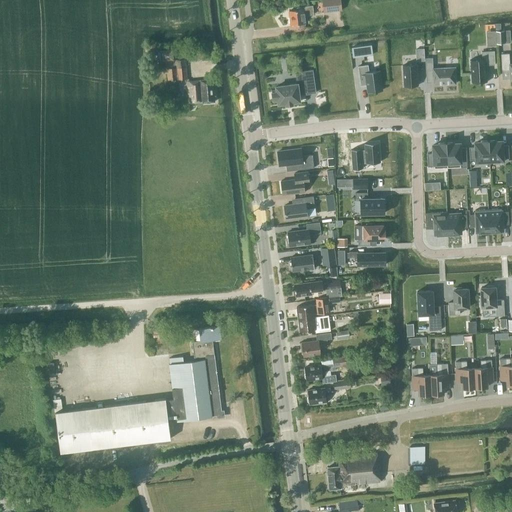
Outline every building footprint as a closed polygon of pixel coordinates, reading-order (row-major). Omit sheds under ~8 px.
[(321,0),(323,12),(341,10),(340,0),(321,0)] [(312,6),(302,7),(296,8),(297,10),(289,11),(290,25),(305,23),(304,16),(313,15),(312,6)] [(487,46),(496,46),(495,31),(486,32),(487,46)] [(505,43),(504,31),(495,31),(496,44),(505,43)] [(365,46),(351,48),(353,58),(367,56),(365,46)] [(168,80),(187,79),(185,59),(173,60),(172,49),(161,50),(162,61),(166,60),(168,80)] [(423,49),(416,50),(416,61),(424,61),(423,49)] [(482,60),(470,60),(471,83),(487,82),(486,65),(495,65),(494,51),(481,52),(482,60)] [(509,54),(501,54),(502,70),(510,69),(510,79),(510,80),(511,80),(511,64),(509,65),(509,54)] [(455,84),(455,68),(434,69),(433,69),(432,58),(427,58),(425,58),(426,74),(433,74),(433,83),(434,85),(435,85),(455,84)] [(367,92),(382,90),(379,71),(369,72),(368,65),(357,66),(360,86),(366,85),(367,92)] [(403,86),(418,86),(416,65),(402,66),(403,86)] [(299,95),(311,94),(315,93),(312,70),(302,72),(303,80),(297,81),(297,84),(276,87),(276,89),(271,90),(272,92),(271,92),(272,100),(273,100),(273,102),(278,102),(278,104),(285,103),(286,106),(292,105),(292,102),(300,101),(299,95)] [(189,103),(214,102),(212,79),(187,82),(189,103)] [(476,164),(489,163),(488,141),(488,139),(480,140),(480,141),(473,141),(473,147),(469,148),(470,160),(476,160),(476,164)] [(488,139),(488,141),(489,163),(502,162),(502,158),(508,158),(508,146),(503,146),(503,140),(496,140),(496,139),(488,139)] [(447,168),(466,167),(465,148),(461,148),(461,142),(454,142),(454,141),(446,142),(446,143),(447,168)] [(361,148),(351,149),(352,169),(361,168),(361,164),(380,162),(378,142),(364,143),(364,149),(361,149),(361,148)] [(434,169),(447,168),(446,143),(446,142),(437,142),(437,143),(431,144),(431,154),(427,154),(428,166),(434,166),(434,169)] [(286,171),(314,168),(312,155),(302,156),(301,149),(277,152),(279,166),(286,165),(286,171)] [(341,150),(335,150),(336,169),(342,169),(342,161),(346,161),(346,151),(341,151),(341,150)] [(309,183),(307,172),(294,173),(295,179),(281,181),(282,195),(304,192),(303,184),(309,183)] [(367,189),(367,178),(352,179),(353,187),(353,189),(367,189)] [(384,213),(383,198),(367,199),(367,193),(355,193),(355,199),(360,199),(360,214),(384,213)] [(315,208),(313,196),(295,198),(295,199),(296,204),(284,206),(285,220),(307,217),(306,209),(315,208)] [(501,209),(488,210),(489,231),(502,231),(502,224),(508,224),(507,212),(501,212),(501,209)] [(474,215),(469,215),(470,227),(475,227),(476,227),(476,232),(489,231),(488,210),(475,210),(475,211),(475,215),(474,215)] [(446,212),(425,213),(425,229),(433,229),(434,229),(434,234),(447,234),(446,212)] [(447,212),(446,212),(447,234),(461,233),(460,227),(461,227),(466,227),(466,215),(460,215),(460,214),(447,214),(447,213),(447,212)] [(321,233),(319,222),(306,224),(307,230),(287,232),(288,240),(287,240),(287,246),(289,246),(289,247),(311,244),(309,235),(321,233)] [(358,240),(358,246),(370,246),(370,240),(384,239),(384,231),(382,231),(382,225),(373,225),(373,224),(366,224),(366,226),(361,226),(361,240),(358,240)] [(347,247),(347,238),(337,239),(337,247),(347,247)] [(322,248),(324,266),(336,265),(334,247),(322,248)] [(385,253),(357,253),(357,251),(349,252),(349,258),(357,258),(357,265),(385,265),(385,253)] [(290,257),(292,272),(314,269),(312,255),(290,257)] [(334,288),(333,282),(322,284),(321,281),(294,284),(295,297),(311,295),(311,292),(325,290),(326,298),(338,296),(341,296),(340,288),(334,288)] [(503,300),(502,300),(495,300),(495,287),(494,287),(493,285),(486,286),(487,288),(481,288),(481,299),(480,299),(480,306),(482,306),(482,310),(496,310),(496,316),(504,316),(503,300)] [(454,289),(453,290),(454,302),(448,303),(449,315),(460,314),(459,308),(468,308),(467,289),(461,289),(461,287),(454,288),(454,289)] [(432,291),(417,292),(418,315),(418,321),(429,321),(429,330),(441,330),(440,306),(432,306),(432,291)] [(339,302),(338,296),(326,298),(316,299),(316,305),(312,305),(296,307),(298,319),(314,317),(313,314),(317,314),(329,312),(328,304),(339,302)] [(298,319),(299,332),(315,330),(315,333),(330,331),(328,315),(314,317),(298,319)] [(469,331),(478,330),(477,318),(469,319),(469,331)] [(169,356),(169,358),(170,364),(169,364),(173,399),(165,400),(165,398),(55,414),(60,454),(170,439),(168,420),(176,419),(176,421),(211,416),(221,415),(212,340),(221,339),(220,326),(198,329),(200,341),(192,342),(194,357),(205,356),(206,360),(204,360),(183,362),(182,354),(169,356)] [(349,338),(349,330),(336,332),(337,340),(349,338)] [(326,339),(331,339),(330,333),(316,334),(316,341),(301,343),(303,357),(320,354),(319,346),(327,345),(326,339)] [(334,367),(351,365),(349,356),(333,358),(334,367)] [(500,365),(499,365),(500,373),(500,380),(506,380),(506,386),(511,385),(511,357),(499,359),(500,365)] [(492,367),(491,360),(480,360),(481,367),(473,368),(474,388),(488,387),(487,382),(493,381),(492,367)] [(473,368),(467,368),(466,361),(455,362),(456,369),(455,369),(456,383),(461,383),(462,389),(474,388),(473,368)] [(430,364),(429,364),(430,375),(431,394),(436,394),(436,396),(442,395),(442,394),(443,394),(443,388),(449,388),(448,378),(447,363),(436,364),(430,364)] [(324,372),(330,371),(329,364),(321,366),(321,365),(304,367),(306,380),(322,378),(322,383),(336,381),(335,375),(325,376),(324,372)] [(422,368),(412,368),(412,380),(413,390),(419,390),(419,395),(420,395),(420,397),(426,396),(426,395),(431,394),(430,375),(423,375),(422,368)] [(390,385),(389,375),(380,376),(381,386),(390,385)] [(334,389),(350,387),(349,380),(333,382),(334,389)] [(325,395),(330,394),(330,387),(324,388),(307,390),(309,404),(326,402),(325,395)] [(426,461),(426,443),(411,443),(411,461),(426,461)] [(341,485),(380,482),(377,453),(338,456),(339,466),(327,467),(327,468),(329,489),(328,489),(329,489),(341,488),(341,485)] [(363,503),(363,499),(338,502),(339,511),(340,511),(358,510),(358,503),(363,503)] [(455,511),(454,500),(434,503),(434,511),(455,511)] [(397,511),(406,511),(404,502),(396,503),(397,511)]
